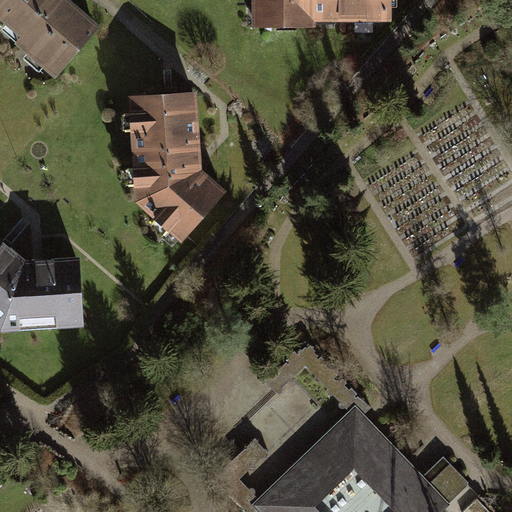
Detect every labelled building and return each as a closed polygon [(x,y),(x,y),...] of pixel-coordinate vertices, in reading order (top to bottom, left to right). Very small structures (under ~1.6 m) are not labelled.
[(0,0),(0,23),(58,72),(97,27),(64,0),(0,0)] [(249,0),(249,27),(395,25),(394,0),(249,0)] [(200,97),(137,98),(142,206),(182,244),(228,190),(206,172),(200,97)] [(0,235),(0,330),(17,330),(17,322),(83,319),(78,255),(20,253),(0,235)] [(292,380),(303,369),(341,407),(347,413),(260,498),(253,504),(260,511),(317,511),(314,508),(352,471),(382,501),(392,511),(440,511),(467,485),(440,458),(424,474),(422,476),(415,469),(363,415),(369,409),(302,341),(261,381),(275,396),(292,380)] [(267,453),(254,439),(213,478),(245,511),(260,511),(253,504),(260,498),(241,477),(267,453)]
